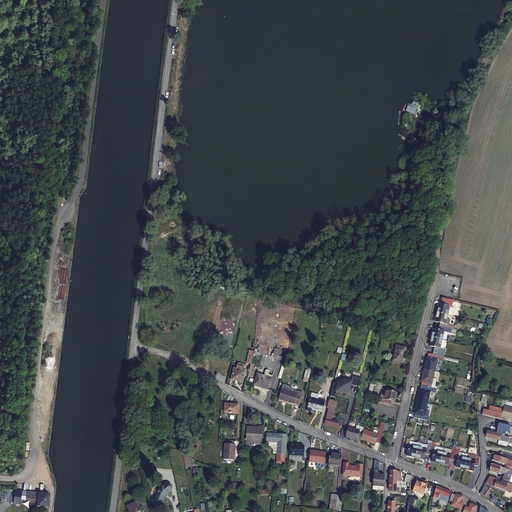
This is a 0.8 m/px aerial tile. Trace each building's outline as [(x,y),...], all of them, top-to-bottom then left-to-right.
[(407,106),(405,112),(415,116),(420,103),(414,101),(411,108),(407,106)] [(437,306),(436,306),(434,316),(444,318),(445,313),(446,310),(448,310),(450,301),(438,299),(437,306)] [(434,316),(432,324),(437,325),(444,327),(446,328),(447,322),(443,321),(444,318),(434,316)] [(451,336),(452,332),(443,331),(436,329),(435,332),(430,331),(428,340),(438,342),(443,343),(444,335),(451,336)] [(432,349),(441,351),(443,343),(438,342),(428,340),(427,348),(432,349)] [(400,364),(404,350),(395,347),(391,362),(400,364)] [(441,359),(443,351),(441,351),(432,349),(430,356),(436,358),(441,359)] [(421,371),(432,374),(435,361),(425,359),(424,358),(421,371)] [(234,369),(231,380),(233,380),(236,381),(242,383),(245,372),(243,371),(236,370),(234,369)] [(419,383),(429,385),(432,374),(421,371),(418,383),(419,383)] [(256,373),(253,385),(267,389),(271,378),(272,375),(264,372),(263,375),(256,373)] [(347,395),(351,380),(343,378),(342,382),(341,382),(338,383),(338,384),(337,384),(335,392),(340,393),(342,393),(342,394),(347,395)] [(374,385),(376,385),(377,382),(371,381),(367,396),(371,397),(374,385)] [(294,404),(296,395),(281,389),(277,398),(284,401),(294,404)] [(393,401),(395,391),(385,389),(382,398),(379,398),(379,401),(389,404),(390,400),(393,401)] [(414,403),(424,405),(427,393),(417,390),(414,403)] [(324,403),(318,401),(319,396),(311,394),(306,410),(310,412),(311,408),(317,410),(318,412),(321,413),(324,403)] [(497,408),(490,406),(489,411),(497,413),(496,418),(501,419),(502,417),(504,406),(506,399),(502,398),(500,408),(497,408)] [(328,401),(326,409),(328,409),(333,410),(335,403),(328,401)] [(411,415),(412,415),(412,418),(421,420),(426,422),(427,418),(425,418),(427,413),(423,412),(424,405),(414,403),(411,415)] [(229,404),(229,413),(238,414),(239,404),(229,404)] [(511,407),(504,406),(502,417),(511,419),(511,407)] [(328,409),(324,424),(337,428),(338,422),(330,420),(333,411),(333,410),(328,409)] [(496,418),(497,413),(489,411),(483,409),(482,415),(496,418)] [(388,424),(381,422),(379,429),(378,431),(378,434),(375,443),(377,443),(379,444),(382,431),(386,432),(388,424)] [(364,426),(359,424),(358,427),(356,426),(355,430),(347,428),(344,439),(356,442),(356,443),(360,444),(360,441),(362,434),(363,431),(364,426)] [(506,432),(509,433),(510,426),(500,424),(499,424),(496,433),(505,436),(506,432)] [(406,425),(403,435),(411,437),(414,427),(406,425)] [(251,427),(250,444),(253,445),(253,440),(258,440),(258,442),(262,442),(262,440),(263,426),(259,426),(259,428),(251,427)] [(378,434),(378,431),(374,430),(374,433),(369,432),(365,442),(375,445),(375,443),(378,434)] [(362,434),(360,441),(365,442),(369,432),(363,431),(362,434)] [(485,437),(507,443),(509,437),(495,434),(487,431),(485,437)] [(277,453),(286,454),(287,435),(272,433),(272,441),(278,441),(277,453)] [(415,448),(416,444),(407,442),(407,441),(403,440),(401,450),(405,451),(404,456),(412,458),(415,448)] [(225,443),(223,459),(234,460),(236,444),(225,443)] [(422,455),(423,450),(415,448),(412,458),(421,460),(422,455)] [(451,461),(454,449),(449,448),(449,450),(441,448),(441,449),(440,454),(438,464),(446,466),(447,460),(451,461)] [(310,462),(317,463),(317,467),(317,468),(323,469),(324,468),(325,464),(326,453),(311,452),(310,462)] [(438,464),(440,454),(431,452),(430,456),(429,462),(438,464)] [(329,465),(335,466),(340,466),(341,455),(330,453),(329,465)] [(478,456),(475,455),(466,453),(465,459),(462,470),(471,472),(472,466),(476,467),(478,456)] [(498,457),(493,455),(491,461),(504,465),(503,468),(509,470),(511,470),(511,467),(510,467),(511,461),(510,460),(498,457)] [(462,470),(465,459),(456,457),(455,462),(454,468),(462,470)] [(376,458),(374,484),(384,485),(385,473),(379,473),(378,472),(379,467),(379,460),(376,458)] [(349,464),(344,463),(342,475),(361,478),(363,465),(358,465),(358,466),(348,465),(349,464)] [(503,468),(490,464),(488,470),(488,471),(494,472),(495,471),(503,474),(501,480),(505,481),(509,470),(503,468)] [(492,483),(494,484),(493,487),(510,493),(511,488),(511,487),(506,486),(507,483),(494,478),(492,483)] [(417,492),(416,496),(421,498),(423,497),(427,485),(416,480),(413,491),(417,492)] [(158,493),(156,498),(154,503),(154,506),(156,507),(158,507),(159,507),(160,506),(161,505),(163,501),(164,499),(167,498),(168,495),(167,494),(171,490),(172,489),(173,487),(172,485),(169,484),(168,484),(164,486),(160,490),(158,493)] [(479,493),(484,496),(489,488),(484,485),(479,493)] [(439,498),(448,501),(451,492),(436,486),(429,511),(440,511),(443,504),(438,502),(439,498)] [(21,503),(22,490),(14,489),(13,502),(21,503)] [(26,499),(30,500),(29,506),(29,509),(36,510),(36,507),(48,508),(50,497),(49,495),(48,494),(47,493),(39,492),(38,493),(35,493),(35,492),(27,491),(26,499)] [(455,494),(455,495),(452,494),(449,501),(453,502),(452,505),(461,509),(463,502),(459,501),(461,496),(455,494)] [(479,511),(480,508),(476,506),(476,505),(470,503),(469,508),(465,506),(463,511),(479,511)]
